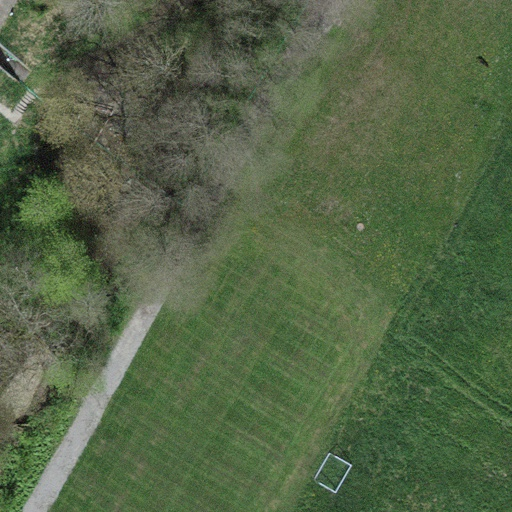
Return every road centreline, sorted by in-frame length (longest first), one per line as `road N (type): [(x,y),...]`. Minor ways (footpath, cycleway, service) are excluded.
road 1 (track): [(190,0),(157,49),(81,62),(0,107)]
road 2 (track): [(157,49),(43,142),(0,164)]
